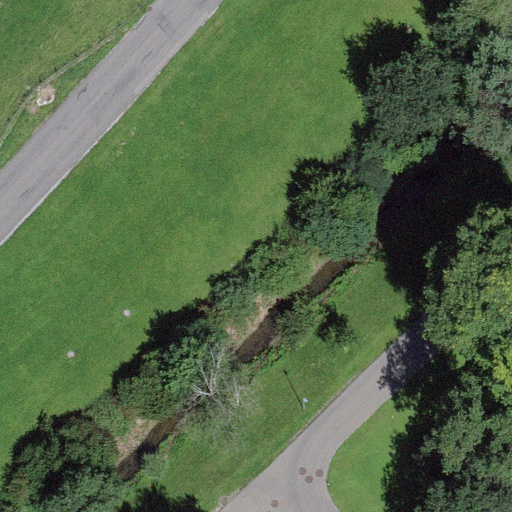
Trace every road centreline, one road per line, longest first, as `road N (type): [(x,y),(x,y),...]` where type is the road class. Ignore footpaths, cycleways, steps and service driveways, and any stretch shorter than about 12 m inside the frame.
road 1 (residential): [(511,258),(292,474)]
road 2 (tertiary): [(0,202),(187,0)]
